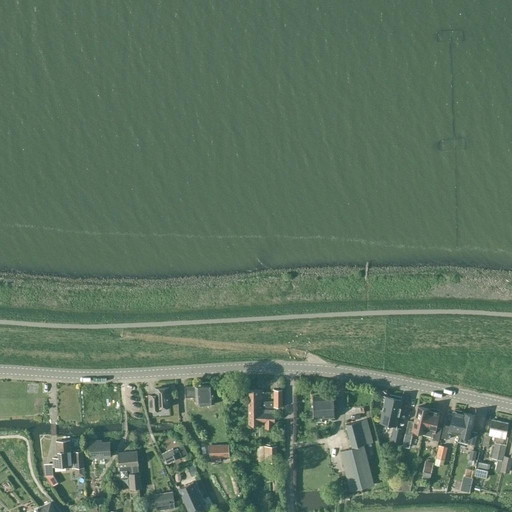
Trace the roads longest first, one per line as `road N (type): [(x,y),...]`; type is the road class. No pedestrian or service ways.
road 1 (tertiary): [(0,370),(103,376),(319,369),(511,408)]
road 2 (track): [(319,369),(297,352),(134,335),(108,325)]
